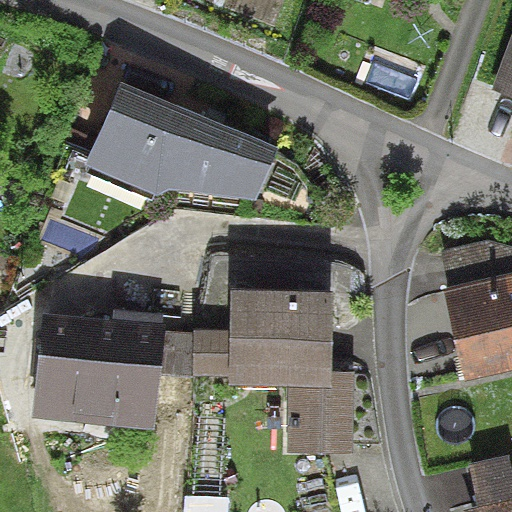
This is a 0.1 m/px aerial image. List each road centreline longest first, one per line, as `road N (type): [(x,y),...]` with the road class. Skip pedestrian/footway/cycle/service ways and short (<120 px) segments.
road 1 (residential): [(53,0),(358,132)]
road 2 (residential): [(384,244),(398,426),(425,511)]
